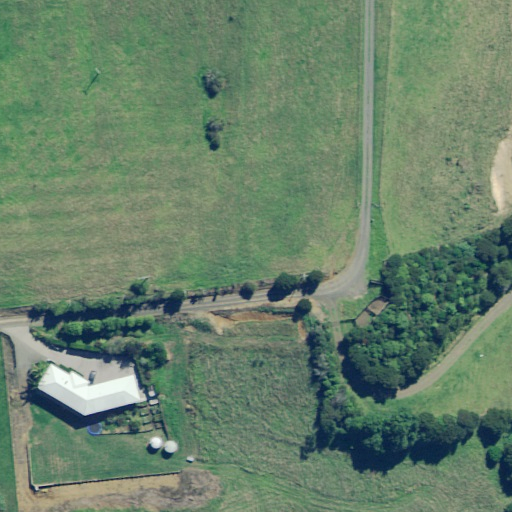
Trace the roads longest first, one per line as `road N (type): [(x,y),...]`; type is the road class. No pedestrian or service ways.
road 1 (unclassified): [(511,310),(416,375),(361,392),(327,346),(311,296),(0,331)]
road 2 (track): [(346,0),(348,253),(331,282),(311,296)]
